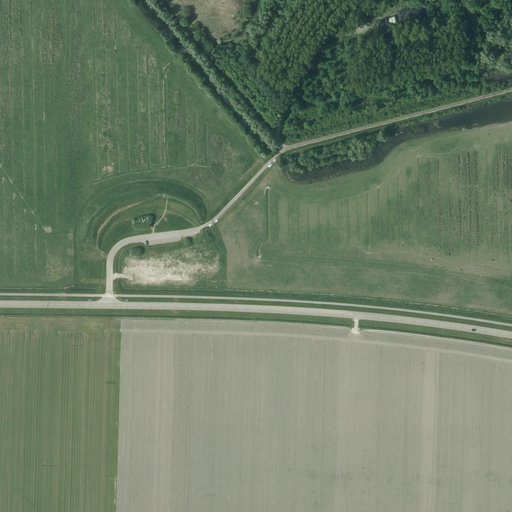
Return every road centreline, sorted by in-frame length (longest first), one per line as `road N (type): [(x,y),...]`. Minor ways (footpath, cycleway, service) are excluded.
road 1 (secondary): [(511,335),(275,309),(0,304)]
road 2 (track): [(281,149),(299,67),(314,44),(326,33),(404,15)]
